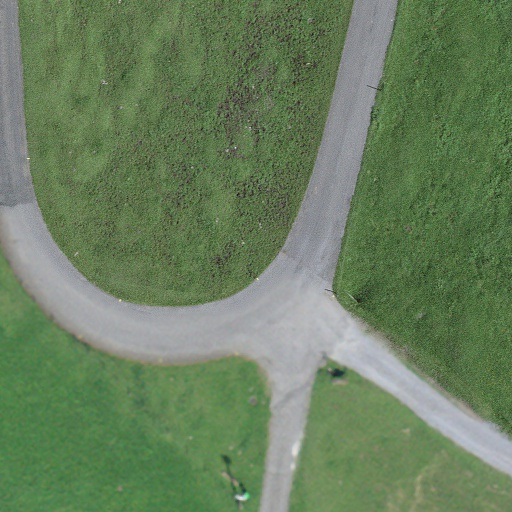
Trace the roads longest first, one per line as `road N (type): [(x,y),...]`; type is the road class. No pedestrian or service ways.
road 1 (unclassified): [(0,24),(12,198),(24,236),(61,289),(85,309),(146,332),(225,328),(296,311)]
road 2 (unclassified): [(296,311),(377,0)]
road 3 (track): [(296,311),(511,457)]
road 4 (unclassified): [(270,511),(296,311)]
